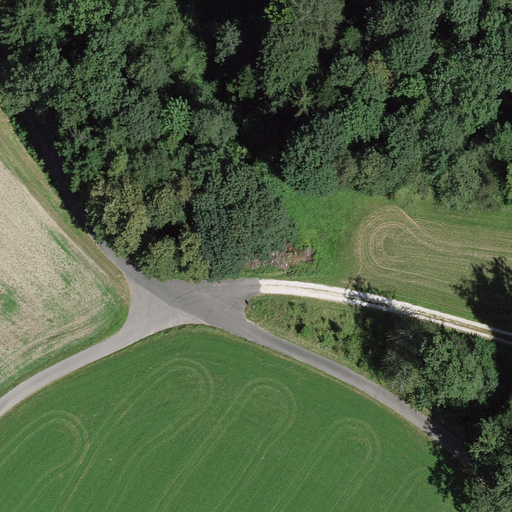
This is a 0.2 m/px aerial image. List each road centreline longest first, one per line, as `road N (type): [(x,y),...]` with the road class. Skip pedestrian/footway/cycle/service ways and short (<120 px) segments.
road 1 (track): [(511,505),(394,407),(219,321),(162,304)]
road 2 (track): [(196,301),(239,291),(313,294),(511,345)]
road 3 (track): [(162,304),(76,207),(0,55)]
road 4 (track): [(162,304),(109,347),(0,410)]
